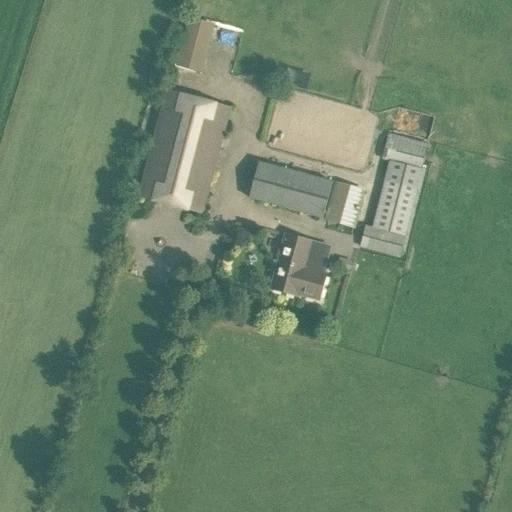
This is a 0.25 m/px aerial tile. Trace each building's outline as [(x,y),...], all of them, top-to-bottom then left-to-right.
[(188,19),(176,67),(203,73),(214,26),(188,19)] [(171,93),(142,197),(198,213),(227,109),(171,93)] [(390,136),(384,162),(390,164),(422,172),(424,172),(430,146),(390,136)] [(260,162),(249,199),(322,219),(333,182),(260,162)] [(364,224),(358,247),(399,257),(422,172),(390,164),(373,227),(364,224)] [(336,187),(327,224),(357,232),(367,195),(336,187)] [(285,234),(270,288),(320,301),(328,272),(323,271),(326,262),(308,258),(313,241),(285,234)] [(350,270),(352,261),(340,258),(337,267),(350,270)]
